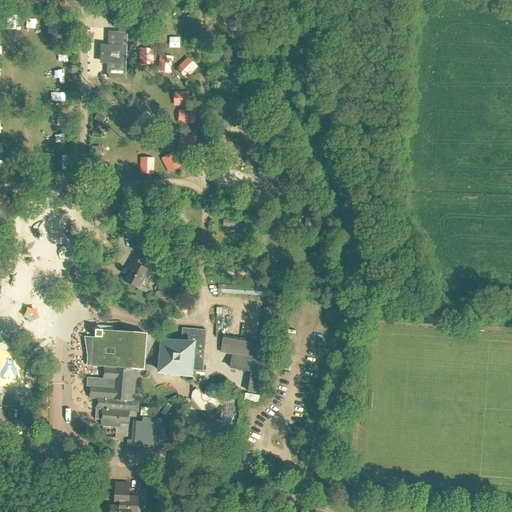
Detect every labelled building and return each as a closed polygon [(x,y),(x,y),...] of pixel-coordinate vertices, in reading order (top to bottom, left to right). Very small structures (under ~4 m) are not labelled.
[(127,33),(108,32),(107,45),(101,45),(100,64),(107,64),(106,79),(125,80),(127,33)] [(153,60),(153,49),(140,49),(139,60),(153,60)] [(172,68),(173,58),(160,55),(158,66),(172,68)] [(189,75),(197,68),(188,58),(180,65),(189,75)] [(179,106),(190,106),(190,92),(179,93),(179,106)] [(124,102),(118,94),(115,97),(121,105),(124,102)] [(111,105),(104,98),(101,101),(107,109),(111,105)] [(171,108),(168,101),(161,104),(165,111),(171,108)] [(184,125),(194,126),(195,112),(184,111),(184,125)] [(104,118),(97,114),(94,120),(101,123),(104,118)] [(183,149),(194,151),(196,137),(185,135),(183,149)] [(100,147),(92,147),(91,155),(99,155),(100,147)] [(163,164),(168,174),(181,167),(176,158),(163,164)] [(102,163),(95,168),(99,174),(106,170),(102,163)] [(140,164),(140,175),(154,175),(154,164),(140,164)] [(132,238),(142,243),(150,229),(141,223),(132,238)] [(125,272),(126,272),(129,274),(125,282),(139,289),(148,271),(139,267),(141,263),(132,258),(125,272)] [(176,296),(163,285),(155,295),(168,305),(176,296)] [(182,328),(181,341),(160,339),(157,375),(193,378),(193,371),(203,372),(206,331),(182,328)] [(89,367),(92,367),(104,368),(104,369),(103,379),(97,379),(96,388),(91,388),(90,399),(96,399),(95,409),(96,409),(95,420),(102,420),(102,426),(120,427),(120,424),(128,425),(129,412),(137,412),(138,402),(134,402),(136,373),(136,370),(143,371),(146,333),(95,330),(95,337),(86,336),(90,355),(89,367)] [(262,341),(222,335),(220,352),(259,358),(262,341)] [(249,391),(260,393),(264,373),(266,361),(232,356),(230,367),(252,371),(249,391)] [(205,392),(205,393),(208,397),(213,397),(217,393),(217,391),(217,389),(219,388),(217,385),(215,386),(210,385),(206,388),(205,392)] [(143,417),(142,422),(134,422),(133,441),(132,448),(140,448),(140,449),(165,451),(167,425),(166,425),(167,420),(143,417)] [(129,483),(115,483),(115,503),(116,503),(116,507),(111,506),(110,511),(137,511),(138,497),(129,497),(129,483)]
